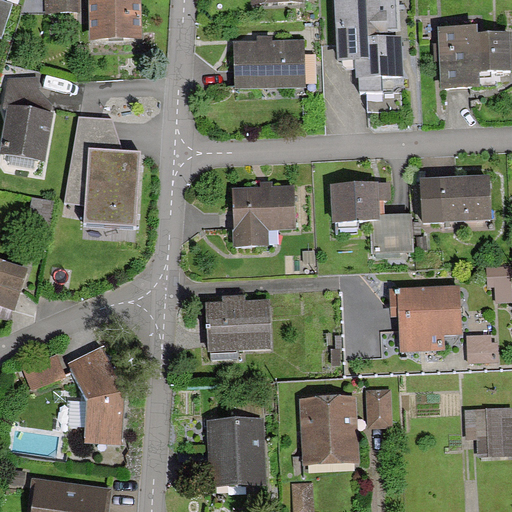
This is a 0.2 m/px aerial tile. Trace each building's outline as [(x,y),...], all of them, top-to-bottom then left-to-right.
[(76,13),(75,0),(44,0),(45,14),(76,13)] [(135,0),(89,0),(91,40),(137,38),(135,0)] [(410,1),(336,2),(337,64),(356,63),(356,84),(399,83),(398,38),(383,39),(383,33),(397,32),(397,23),(410,22),(410,1)] [(0,2),(0,36),(10,6),(0,2)] [(507,72),(506,38),(475,39),(475,31),(434,33),(435,52),(429,52),(430,69),(436,69),(437,92),(475,90),(474,73),(507,72)] [(254,46),(233,47),(234,89),(301,87),(300,46),(268,46),(268,41),(253,41),(254,46)] [(34,81),(6,81),(6,106),(34,106),(34,81)] [(50,117),(7,112),(1,156),(44,162),(50,117)] [(78,121),(65,206),(85,207),(84,228),(137,230),(141,157),(120,156),(112,123),(78,121)] [(488,221),(486,179),(414,182),(416,225),(488,221)] [(259,192),(232,193),(235,248),(267,247),(266,231),(293,230),(291,189),(270,190),(269,185),(259,185),(259,192)] [(384,186),(331,187),(332,222),(376,221),(376,203),(385,203),(384,186)] [(54,203),(33,200),(26,248),(47,252),(54,203)] [(408,220),(376,221),(377,259),(394,258),(394,254),(409,253),(408,220)] [(0,307),(11,311),(24,269),(0,261),(0,307)] [(509,269),(484,269),(484,288),(493,288),(493,303),(509,303),(509,269)] [(459,332),(458,287),(391,289),(392,316),(400,315),(401,351),(442,349),(442,332),(459,332)] [(222,307),(206,307),(208,355),(268,353),(266,304),(242,305),(242,299),(222,300),(222,307)] [(490,335),(467,336),(467,361),(492,360),(492,351),(497,351),(497,342),(490,342),(490,335)] [(97,350),(68,367),(86,397),(85,444),(118,446),(123,390),(97,350)] [(63,374),(55,356),(22,370),(30,388),(63,374)] [(388,391),(367,391),(367,429),(388,429),(388,391)] [(354,464),(350,401),(299,404),(302,467),(354,464)] [(510,455),(508,409),(465,411),(465,437),(477,436),(478,456),(510,455)] [(262,424),(209,425),(210,489),(263,488),(262,424)] [(22,473),(8,471),(7,483),(20,485),(22,473)] [(105,511),(108,490),(33,481),(28,511),(105,511)] [(309,511),(309,486),(291,486),(291,511),(309,511)]
